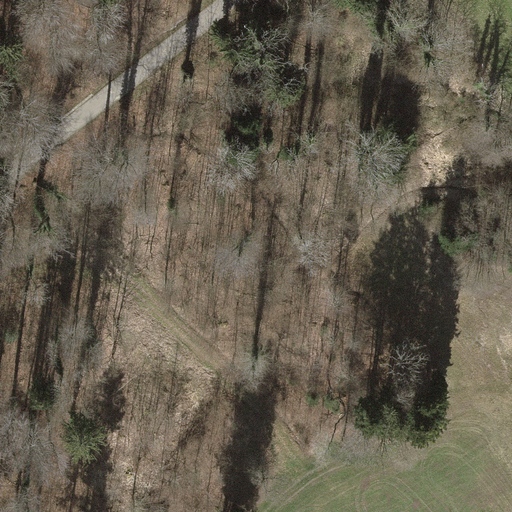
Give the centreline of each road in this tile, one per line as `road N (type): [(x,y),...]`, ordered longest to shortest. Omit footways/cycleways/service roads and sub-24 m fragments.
road 1 (track): [(0,265),(23,255),(80,255),(114,271),(262,408),(291,459)]
road 2 (tertiary): [(0,184),(231,0)]
